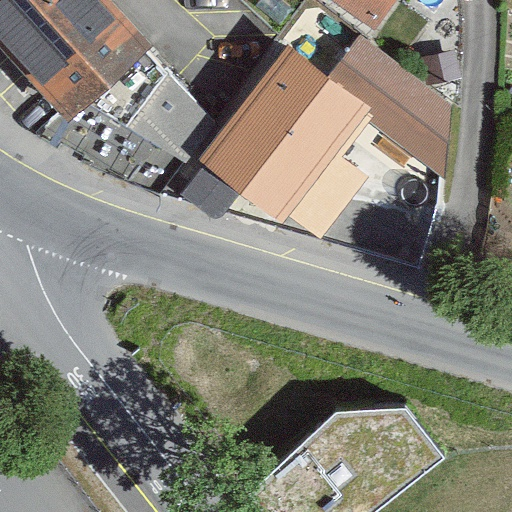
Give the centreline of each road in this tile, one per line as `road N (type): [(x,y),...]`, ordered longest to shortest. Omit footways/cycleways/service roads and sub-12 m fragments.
road 1 (tertiary): [(511,361),(146,258),(33,215)]
road 2 (unclassified): [(33,215),(31,246),(47,298),(207,511)]
